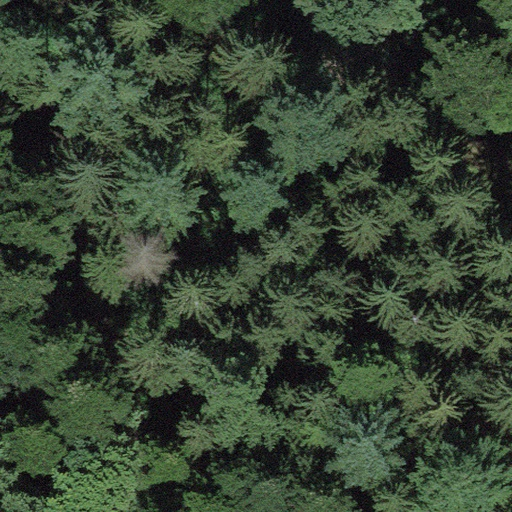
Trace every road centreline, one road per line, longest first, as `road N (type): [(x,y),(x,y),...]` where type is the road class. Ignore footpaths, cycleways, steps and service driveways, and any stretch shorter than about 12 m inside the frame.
road 1 (track): [(0,9),(301,79),(511,165)]
road 2 (track): [(0,154),(38,208),(137,511)]
